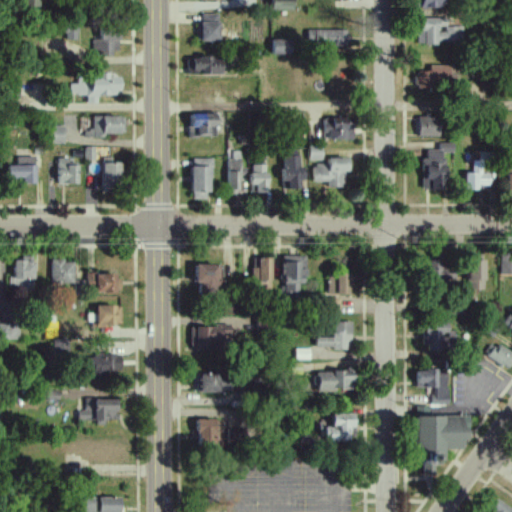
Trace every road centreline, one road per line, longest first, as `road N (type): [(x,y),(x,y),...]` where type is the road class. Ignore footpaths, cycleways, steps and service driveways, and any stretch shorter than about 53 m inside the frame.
road 1 (residential): [(386,511),(383,0)]
road 2 (secondary): [(159,511),(156,0)]
road 3 (residential): [(511,223),(158,227)]
road 4 (residential): [(158,227),(0,227)]
